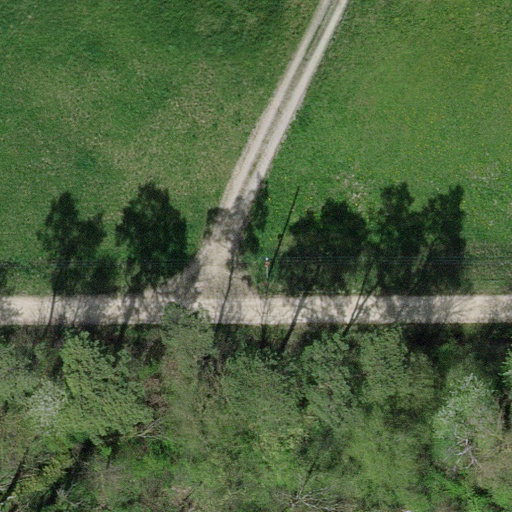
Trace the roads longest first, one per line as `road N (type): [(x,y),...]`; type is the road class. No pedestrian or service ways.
road 1 (track): [(0,311),(511,307)]
road 2 (track): [(204,309),(222,238),(334,0)]
